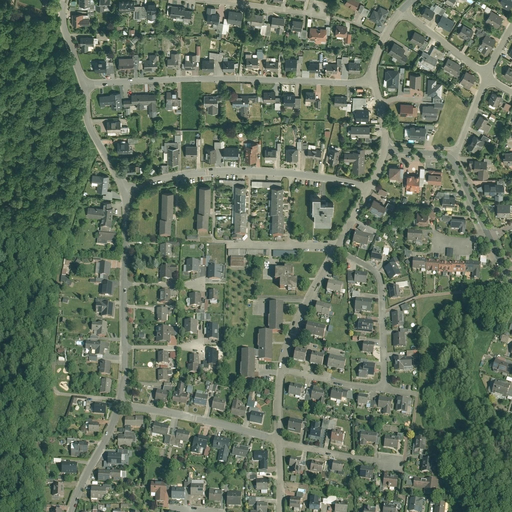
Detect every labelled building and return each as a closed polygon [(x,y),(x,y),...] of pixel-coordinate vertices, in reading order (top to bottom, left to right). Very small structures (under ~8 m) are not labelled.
[(109,0),(99,0),(100,5),(96,5),(96,11),(104,11),(104,8),(110,8),(109,0)] [(354,11),(359,1),(357,0),(345,0),(343,5),(354,11)] [(502,8),(508,11),(511,1),(511,0),(498,0),(498,2),(504,5),(502,8)] [(134,1),(124,1),(124,3),(119,3),(119,13),(130,13),(130,12),(134,12),(134,9),(134,7),(134,1)] [(147,7),(147,18),(156,18),(156,4),(147,4),(147,7)] [(482,11),(488,14),(489,11),(491,9),(482,4),(480,8),(483,9),(482,11)] [(434,12),(437,14),(441,8),(436,5),(432,12),(434,13),(434,12)] [(185,8),(172,7),(167,6),(167,13),(171,13),(171,18),(176,19),(176,18),(183,19),(183,22),(190,23),(191,11),(185,11),(185,8)] [(369,19),(383,26),(390,12),(381,7),(378,12),(374,10),(369,19)] [(429,21),(434,13),(432,12),(424,7),(419,15),(429,21)] [(360,14),(366,17),(368,11),(362,8),(360,14)] [(241,13),(228,11),(226,24),(239,26),(241,13)] [(496,29),(502,18),(489,11),(488,14),(484,22),(496,29)] [(218,15),(207,13),(205,25),(216,26),(217,24),(218,15)] [(436,25),(448,31),(453,22),(445,18),(447,15),(443,13),(441,16),(436,25)] [(252,28),(253,25),(260,26),(260,25),(261,16),(251,15),(250,24),(247,24),(247,28),(252,28)] [(72,26),(89,26),(89,17),(87,17),(87,16),(72,16),(72,26)] [(270,24),(269,28),(275,28),(275,33),(280,34),(281,29),(282,29),(283,19),(271,17),(270,24)] [(302,22),(291,20),(291,22),(290,29),(290,31),(300,32),(301,30),(302,22)] [(456,34),(467,41),(468,39),(473,32),(469,29),(468,30),(466,29),(466,28),(462,25),(456,34)] [(345,26),(335,26),(334,37),(344,37),(345,37),(345,34),(345,26)] [(316,29),(308,28),(307,32),(307,39),(307,40),(314,41),(314,43),(319,44),(319,41),(324,42),(325,36),(325,29),(324,29),(319,29),(319,32),(316,31),(316,29)] [(478,37),(482,40),(485,35),(488,37),(489,35),(482,30),(478,37)] [(413,32),(408,41),(419,47),(422,40),(424,38),(413,32)] [(486,56),(495,41),(488,37),(485,35),(482,40),(479,46),(482,48),(480,53),(486,56)] [(94,38),(80,38),(80,46),(81,46),(81,52),(88,52),(88,46),(94,47),(94,38)] [(427,43),(422,40),(419,47),(417,49),(422,52),(427,43)] [(407,58),(400,54),(403,49),(392,43),(386,54),(397,60),(396,61),(403,65),(407,58)] [(433,48),(428,55),(436,59),(436,58),(440,60),(441,57),(443,53),(433,48)] [(428,55),(422,52),(416,62),(430,69),(436,59),(428,55)] [(209,53),(208,60),(212,60),(212,61),(217,62),(218,55),(209,53)] [(178,60),(178,54),(171,54),(171,59),(167,59),(167,69),(178,69),(178,60)] [(158,70),(157,55),(149,55),(149,60),(144,61),(145,71),(158,70)] [(185,71),(196,71),(195,63),(195,55),(189,56),(189,61),(185,61),(185,71)] [(119,73),(134,72),(134,70),(134,64),(133,64),(132,58),(118,59),(119,73)] [(244,68),(256,68),(256,59),(255,59),(250,58),(245,58),(245,59),(244,68)] [(459,65),(447,58),(441,68),(453,75),(457,70),(459,65)] [(284,71),(295,71),(295,63),(295,60),(295,59),(284,59),(284,71)] [(202,72),(213,72),(212,61),(212,60),(208,60),(202,60),(202,72)] [(106,61),(95,61),(95,73),(106,73),(106,63),(106,61)] [(221,73),(233,73),(233,61),(226,61),(222,61),(221,61),(221,73)] [(276,72),(277,62),(265,61),(265,71),(276,72)] [(347,74),(358,74),(359,63),(348,62),(347,74)] [(317,70),(318,64),(308,64),(308,73),(317,73),(317,70)] [(325,70),(325,74),(335,74),(335,67),(335,64),(326,64),(325,64),(325,70)] [(508,67),(502,76),(511,82),(511,69),(508,67)] [(387,80),(387,87),(398,87),(398,78),(398,71),(398,69),(387,69),(387,71),(386,71),(385,80),(387,80)] [(475,77),(465,71),(459,82),(463,84),(461,88),(467,91),(475,77)] [(422,75),(410,75),(410,87),(421,87),(422,75)] [(437,80),(429,79),(428,95),(433,95),(433,97),(441,97),(442,83),(436,83),(437,80)] [(178,92),(166,92),(166,107),(177,107),(178,107),(178,101),(178,92)] [(274,98),(274,92),(269,92),(263,92),(263,103),(274,103),(274,98)] [(313,102),(314,93),(304,92),(304,101),(313,102)] [(496,107),(500,97),(491,93),(486,103),(496,107)] [(122,109),(121,94),(110,95),(110,96),(99,97),(100,108),(104,108),(104,105),(111,105),(111,109),(122,109)] [(156,117),(156,95),(131,95),(131,101),(123,101),(124,109),(130,109),(129,106),(136,106),(136,109),(144,109),(144,105),(149,105),(149,117),(156,117)] [(240,96),(231,96),(231,107),(240,107),(240,118),(246,118),(246,100),(251,100),(251,103),(256,103),(256,95),(240,95),(240,96)] [(293,95),(282,95),(282,106),(293,106),(293,99),(293,95)] [(215,96),(204,96),(204,108),(208,108),(208,114),(216,114),(216,103),(219,103),(219,96),(215,96)] [(345,104),(345,98),(333,97),(333,106),(345,107),(345,105),(345,104)] [(511,106),(504,103),(501,109),(509,113),(511,106)] [(414,105),(401,104),(400,118),(413,119),(414,105)] [(434,107),(423,107),(422,119),(437,120),(437,109),(438,108),(434,107)] [(367,122),(367,110),(359,110),(355,110),(354,122),(367,122)] [(487,120),(486,121),(489,123),(490,120),(492,122),(495,116),(490,113),(487,119),(487,120)] [(484,130),(481,135),(485,136),(490,126),(485,123),(486,121),(487,120),(478,116),(474,124),(484,130)] [(120,122),(107,122),(107,134),(115,133),(115,132),(120,132),(120,128),(120,122)] [(368,140),(368,127),(350,127),(349,137),(364,138),(364,143),(370,143),(370,140),(368,140)] [(425,127),(411,127),(411,129),(411,136),(411,139),(425,139),(425,132),(425,127)] [(479,139),(472,135),(465,148),(474,153),(476,149),(478,150),(483,141),(479,139)] [(128,157),(133,157),(133,153),(129,153),(129,145),(129,144),(128,144),(125,144),(125,142),(121,142),(121,144),(117,144),(118,155),(128,154),(128,157)] [(168,149),(177,149),(177,143),(165,143),(165,154),(168,154),(168,149)] [(244,147),(244,163),(254,163),(254,152),(257,152),(257,144),(248,144),(248,147),(244,147)] [(196,159),(196,147),(185,147),(185,159),(196,159)] [(223,159),(237,160),(237,158),(239,158),(239,151),(237,151),(237,148),(223,148),(223,149),(223,159)] [(167,165),(178,166),(179,149),(177,149),(168,149),(168,154),(167,165)] [(214,162),(215,149),(204,149),(204,163),(213,163),(214,162)] [(307,149),(305,158),(319,160),(320,151),(313,150),(307,149)] [(263,150),(263,160),(275,160),(275,150),(271,150),(266,150),(263,150)] [(296,161),(297,160),(297,151),(296,150),(287,150),(286,151),(285,160),(286,161),(296,161)] [(336,165),(338,151),(329,150),(328,156),(327,163),(326,163),(336,165)] [(363,174),(363,150),(354,150),(354,152),(351,152),(351,153),(348,153),(343,153),(342,153),(342,162),(351,162),(351,174),(363,174)] [(511,153),(503,153),(503,158),(501,158),(501,164),(511,164),(511,153)] [(478,177),(488,177),(489,170),(487,170),(487,164),(487,161),(484,160),(475,160),(474,171),(479,171),(478,177)] [(399,170),(399,169),(388,168),(387,179),(398,179),(398,178),(399,170)] [(427,172),(426,180),(426,184),(439,185),(440,172),(433,171),(427,170),(427,172)] [(107,193),(108,178),(92,176),(91,186),(97,187),(96,193),(107,194),(107,193)] [(410,177),(405,177),(404,190),(417,191),(418,178),(413,177),(413,176),(410,176),(410,177)] [(495,185),(483,185),(483,195),(493,195),(493,200),(501,200),(501,195),(503,195),(503,185),(503,184),(495,185)] [(234,187),(233,236),(242,237),(245,237),(245,212),(244,212),(244,187),(243,187),(234,187)] [(196,232),(206,233),(207,214),(209,214),(209,188),(198,188),(198,213),(196,213),(196,232)] [(280,188),(270,188),(269,219),(271,219),(271,238),(282,238),(282,219),(281,219),(282,188),(280,188)] [(386,193),(379,189),(376,194),(384,198),(386,193)] [(159,239),(169,239),(170,220),(171,220),(172,194),(162,194),(161,219),(160,219),(159,239)] [(320,197),(312,197),(312,212),(314,212),(314,224),(330,224),(331,213),(333,213),(333,203),(325,203),(320,203),(320,197)] [(453,208),(454,198),(443,197),(441,197),(441,198),(441,208),(453,208)] [(372,199),(367,209),(380,216),(385,208),(385,207),(384,207),(378,204),(378,202),(372,199)] [(111,230),(113,209),(111,208),(111,203),(102,203),(102,209),(88,208),(87,218),(101,220),(100,229),(101,229),(110,230),(111,230)] [(510,204),(497,204),(497,217),(510,217),(510,210),(510,204)] [(427,215),(430,218),(434,215),(430,210),(426,214),(427,214),(427,215)] [(415,226),(426,227),(427,215),(427,214),(426,214),(415,213),(415,226)] [(463,235),(465,219),(451,218),(450,222),(450,230),(459,231),(459,235),(463,235)] [(364,230),(358,226),(354,232),(361,234),(364,230)] [(421,239),(421,232),(416,232),(417,231),(414,231),(413,232),(407,231),(406,242),(420,243),(421,239)] [(110,233),(100,232),(98,232),(97,245),(106,245),(107,242),(117,243),(118,234),(110,233)] [(351,244),(365,247),(368,236),(361,234),(354,232),(351,244)] [(170,247),(160,247),(160,260),(170,260),(170,247)] [(369,261),(380,263),(382,256),(382,253),(371,251),(369,261)] [(230,267),(243,267),(243,258),(230,258),(230,267)] [(425,261),(425,260),(420,259),(420,258),(417,258),(416,259),(412,259),(411,270),(424,270),(425,261)] [(383,268),(389,281),(400,276),(394,264),(396,263),(394,260),(388,262),(390,265),(383,268)] [(429,262),(425,261),(424,270),(424,272),(437,272),(438,263),(438,262),(434,262),(434,261),(429,261),(429,262)] [(197,262),(186,262),(186,273),(190,273),(197,273),(197,267),(197,262)] [(451,263),(438,263),(437,272),(437,273),(450,274),(450,273),(451,263)] [(451,263),(450,273),(464,274),(464,273),(464,263),(451,263)] [(464,263),(464,273),(472,274),(471,280),(479,281),(479,265),(480,264),(479,264),(464,263)] [(109,277),(110,265),(99,264),(98,276),(103,276),(108,277),(109,277)] [(177,267),(160,267),(160,281),(171,281),(172,274),(176,274),(177,267)] [(219,280),(219,268),(213,268),(207,267),(206,279),(219,280)] [(295,292),(295,281),(289,281),(289,279),(290,279),(291,269),(282,269),(282,271),(273,271),(273,281),(278,281),(278,290),(286,290),(286,292),(295,292)] [(366,274),(354,273),(353,283),(353,284),(365,285),(366,274)] [(341,285),(327,282),(325,292),(338,295),(341,285)] [(112,298),(113,284),(107,284),(101,283),(101,285),(100,297),(112,298)] [(395,288),(388,288),(389,300),(399,299),(398,290),(398,287),(395,288)] [(170,298),(170,292),(159,292),(158,304),(169,304),(170,298)] [(218,292),(209,292),(209,302),(218,302),(218,292)] [(201,305),(201,296),(189,295),(188,308),(199,308),(200,308),(201,305)] [(369,314),(371,301),(357,299),(354,299),(353,312),(369,314)] [(329,308),(323,306),(323,305),(315,303),(312,314),(321,316),(320,317),(326,319),(329,308)] [(114,320),(115,305),(96,304),(96,315),(101,315),(101,319),(114,320)] [(281,333),(281,305),(267,304),(267,333),(271,333),(281,333)] [(165,310),(156,310),(156,315),(157,315),(157,320),(159,320),(159,323),(166,323),(166,316),(168,316),(168,314),(168,310),(165,310)] [(404,313),(392,314),(393,327),(404,326),(404,313)] [(196,335),(196,321),(184,321),(184,335),(196,335)] [(371,334),(372,322),(359,321),(358,321),(356,332),(371,334)] [(106,338),(107,324),(98,324),(92,324),(91,332),(97,333),(97,337),(106,338)] [(303,336),(321,340),(324,328),(305,324),(303,336)] [(216,340),(216,326),(208,326),(207,329),(205,329),(205,340),(216,340)] [(156,343),(170,344),(170,337),(174,337),(174,329),(158,329),(157,333),(156,333),(156,343)] [(271,333),(267,333),(258,332),(257,352),(257,359),(257,361),(270,362),(271,333)] [(404,334),(393,335),(394,346),(404,346),(404,334)] [(372,354),(373,343),(364,343),(362,342),(361,353),(372,354)] [(108,351),(108,345),(86,343),(85,351),(95,352),(95,356),(97,356),(103,357),(104,350),(108,351)] [(302,363),(305,352),(293,349),(291,361),(302,363)] [(216,350),(206,350),(206,361),(216,361),(216,350)] [(253,359),(253,352),(240,352),(239,380),(253,381),(253,359)] [(320,367),(323,356),(311,353),(308,364),(320,367)] [(169,354),(158,354),(158,365),(169,365),(169,354)] [(198,365),(199,356),(190,356),(189,365),(187,365),(187,373),(198,373),(198,372),(198,365)] [(345,361),(328,357),(325,368),(342,372),(345,361)] [(405,358),(392,359),(393,372),(402,372),(402,369),(410,368),(410,359),(410,358),(405,358)] [(507,375),(510,366),(503,363),(504,360),(497,358),(496,360),(494,359),(491,369),(507,375)] [(111,363),(100,363),(99,375),(110,376),(111,363)] [(372,377),(373,365),(366,364),(363,363),(362,368),(359,367),(357,378),(364,379),(364,376),(372,377)] [(158,382),(168,382),(168,377),(172,376),(172,372),(158,372),(158,382)] [(507,390),(508,385),(494,380),(490,394),(504,399),(505,396),(507,390)] [(110,396),(112,382),(101,381),(100,395),(110,396)] [(301,386),(289,383),(286,394),(299,397),(299,394),(301,386)] [(178,384),(176,393),(183,395),(185,386),(178,384)] [(312,387),(311,390),(309,399),(318,401),(320,401),(320,399),(322,391),(319,391),(319,388),(312,387)] [(304,395),(303,401),(309,402),(309,399),(311,390),(305,389),(304,395)] [(155,401),(166,404),(169,393),(163,392),(157,390),(155,401)] [(331,390),(329,399),(339,401),(339,400),(344,401),(346,391),(340,390),(339,392),(331,390)] [(179,404),(186,405),(188,396),(183,395),(176,393),(174,393),(172,403),(179,404)] [(193,405),(205,407),(207,396),(195,394),(193,405)] [(367,396),(358,394),(356,404),(365,406),(366,401),(367,396)] [(377,397),(377,400),(376,406),(376,408),(382,409),(381,415),(388,416),(391,399),(377,397)] [(211,409),(222,412),(225,401),(213,398),(211,409)] [(407,400),(396,398),(394,411),(405,413),(406,408),(407,400)] [(373,402),(370,402),(369,406),(369,408),(372,408),(372,405),(376,406),(377,400),(373,399),(373,402)] [(229,415),(243,418),(245,408),(238,407),(239,402),(232,401),(229,415)] [(83,407),(86,407),(85,412),(89,412),(89,410),(94,410),(94,404),(90,404),(90,402),(86,402),(86,403),(83,403),(83,407)] [(106,415),(107,405),(94,403),(94,404),(94,410),(93,414),(106,415)] [(260,425),(262,414),(251,412),(249,422),(260,425)] [(125,427),(130,427),(143,427),(143,418),(136,417),(136,419),(125,418),(125,427)] [(289,418),(286,431),(300,434),(303,422),(301,421),(301,420),(294,418),(294,419),(289,418)] [(167,436),(169,426),(154,423),(154,425),(152,434),(165,436),(167,437),(167,436)] [(99,434),(99,424),(89,424),(89,427),(86,427),(85,430),(89,430),(88,434),(99,434)] [(318,439),(320,429),(317,429),(318,426),(311,424),(308,437),(318,439)] [(176,437),(175,441),(180,441),(188,443),(190,433),(177,431),(176,437)] [(329,441),(341,443),(343,434),(339,433),(332,431),(331,432),(329,441)] [(375,439),(375,435),(360,433),(358,447),(365,448),(365,443),(374,444),(375,439)] [(118,436),(118,448),(132,448),(133,443),(136,443),(136,438),(133,438),(133,434),(130,434),(124,434),(124,436),(118,436)] [(176,437),(171,436),(169,445),(179,447),(180,441),(175,441),(176,437)] [(204,449),(206,438),(198,436),(197,437),(194,436),(190,453),(197,455),(198,448),(204,449)] [(228,441),(214,437),(211,449),(219,450),(216,462),(224,464),(227,451),(226,451),(228,441)] [(397,443),(397,439),(396,439),(384,437),(382,449),(396,450),(397,443)] [(422,452),(424,439),(414,438),(413,451),(422,452)] [(86,456),(87,444),(83,443),(83,445),(79,444),(79,443),(75,443),(74,446),(74,455),(86,456)] [(247,449),(233,446),(231,456),(245,459),(247,449)] [(266,453),(252,452),(252,463),(259,463),(259,471),(266,471),(266,453)] [(108,464),(121,464),(121,455),(122,454),(118,454),(109,453),(108,464)] [(300,460),(289,458),(287,467),(290,468),(289,474),(296,476),(297,472),(302,473),(304,468),(298,466),(300,460)] [(429,461),(421,460),(421,461),(419,473),(431,474),(433,462),(429,461)] [(342,464),(332,462),(330,471),(340,473),(342,464)] [(322,465),(311,463),(309,472),(320,474),(321,472),(322,465)] [(77,475),(77,464),(62,464),(62,475),(77,475)] [(375,478),(371,477),(372,469),(360,467),(358,478),(371,480),(372,480),(371,482),(375,482),(375,480),(375,478)] [(120,473),(98,472),(98,484),(110,484),(110,480),(120,481),(120,473)] [(383,476),(382,481),(381,488),(383,488),(395,490),(397,478),(393,477),(393,479),(389,478),(389,477),(383,476)] [(437,481),(413,478),(412,488),(423,489),(422,495),(434,497),(437,481)] [(266,492),(266,481),(255,481),(253,482),(254,493),(266,492)] [(191,486),(191,498),(201,498),(202,483),(191,483),(191,486)] [(155,503),(165,504),(165,496),(166,496),(166,489),(165,489),(165,485),(162,485),(162,486),(155,486),(155,485),(151,484),(151,495),(155,496),(155,503)] [(63,498),(64,486),(54,485),(53,485),(52,497),(63,498)] [(106,489),(91,488),(91,500),(106,501),(106,489)] [(184,502),(185,490),(172,490),(172,501),(184,502)] [(220,503),(220,492),(214,492),(214,491),(208,491),(208,503),(220,503)] [(225,507),(239,507),(240,494),(227,494),(226,494),(226,495),(225,507)] [(317,502),(317,498),(317,496),(309,495),(308,509),(318,510),(319,506),(320,506),(320,505),(321,505),(321,503),(319,503),(319,502),(317,502)] [(326,506),(334,507),(334,504),(335,504),(335,498),(327,497),(327,500),(326,506)] [(288,509),(298,510),(299,500),(299,499),(295,499),(289,498),(288,509)] [(417,500),(410,499),(408,511),(417,511),(418,509),(421,509),(422,500),(417,499),(417,500)] [(333,511),(345,511),(346,504),(342,503),(342,504),(335,504),(334,504),(334,507),(333,511)] [(443,511),(444,504),(434,503),(434,507),(433,511),(443,511)]
